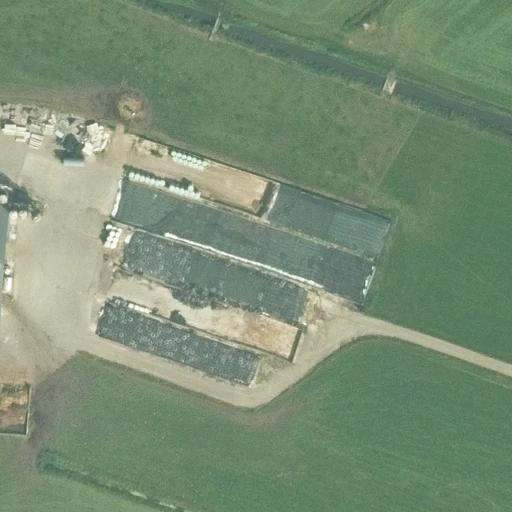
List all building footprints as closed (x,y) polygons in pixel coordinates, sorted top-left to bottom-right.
[(0,309),(8,201),(0,200),(0,309)] [(257,256),(260,240),(233,235),(230,250),(257,256)] [(267,252),(263,269),(359,293),(369,253),(309,238),(305,255),(283,249),(281,256),(267,252)] [(220,333),(226,311),(175,295),(168,316),(220,333)] [(290,350),(295,320),(278,317),(273,347),(290,350)] [(228,368),(246,372),(252,345),(234,341),(228,368)]
